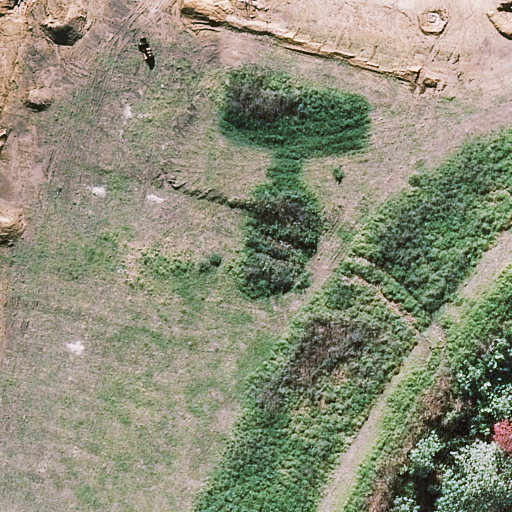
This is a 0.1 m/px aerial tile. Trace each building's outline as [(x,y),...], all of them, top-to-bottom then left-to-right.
[(393,74),(208,59),(205,98),(177,96),(173,145),(269,153),(268,173),(243,171),(233,292),(327,300),(338,160),(385,164),(393,74)] [(305,355),(237,343),(226,402),(294,414),(305,355)] [(166,375),(103,356),(93,387),(81,384),(67,430),(85,435),(78,459),(111,469),(105,490),(130,497),(166,375)] [(310,421),(264,412),(258,441),(304,450),(310,421)] [(300,511),(309,463),(241,450),(230,507),(254,511),(300,511)]
